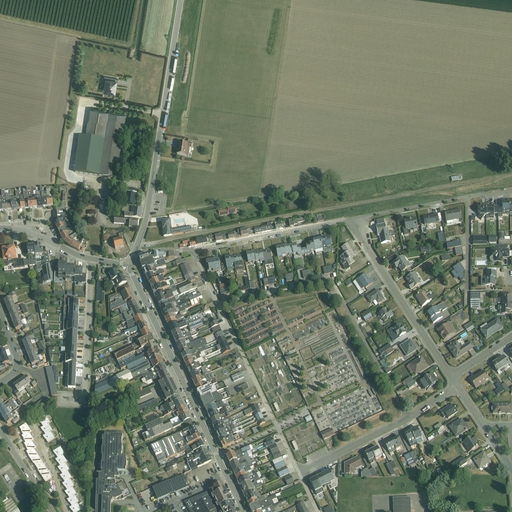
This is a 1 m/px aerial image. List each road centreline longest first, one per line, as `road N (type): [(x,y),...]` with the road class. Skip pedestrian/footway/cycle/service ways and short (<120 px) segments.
road 1 (track): [(137,244),(511,176)]
road 2 (secondary): [(243,511),(130,267)]
road 3 (secondary): [(134,253),(180,0)]
road 4 (residential): [(134,253),(193,252),(356,218)]
road 5 (residential): [(356,218),(367,250),(451,376)]
road 6 (residential): [(457,386),(298,473)]
road 7 (residential): [(511,192),(356,218)]
road 8 (residential): [(91,259),(84,394)]
